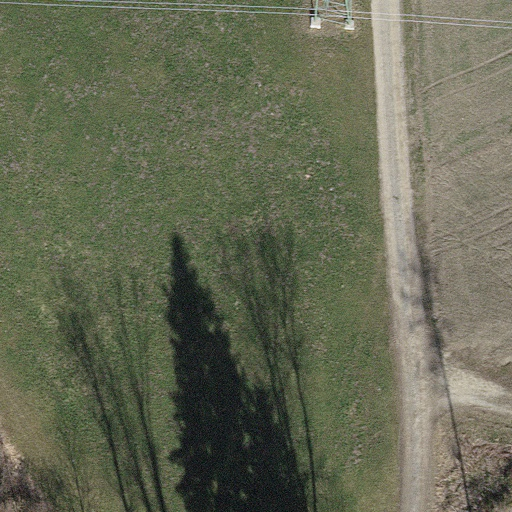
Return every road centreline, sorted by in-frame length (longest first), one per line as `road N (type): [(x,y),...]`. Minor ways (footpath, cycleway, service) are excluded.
road 1 (track): [(388,0),(421,379)]
road 2 (track): [(417,511),(421,379)]
